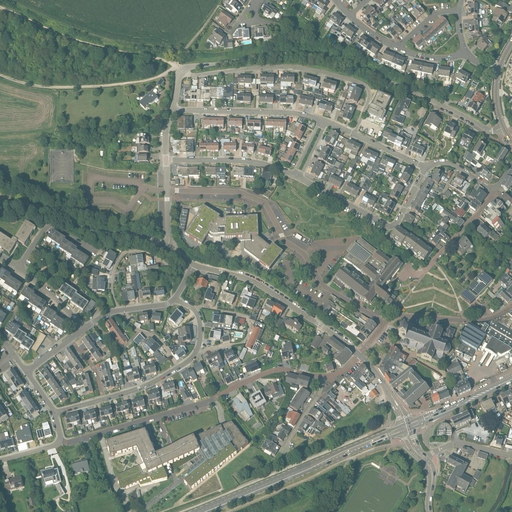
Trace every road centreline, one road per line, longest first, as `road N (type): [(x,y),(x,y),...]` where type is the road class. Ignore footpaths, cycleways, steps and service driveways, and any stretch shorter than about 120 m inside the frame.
road 1 (residential): [(503,127),(485,129),(336,59),(277,54),(181,70)]
road 2 (residential): [(181,70),(292,67),(360,82),(369,95),(354,134)]
road 3 (primary): [(401,428),(199,511)]
road 4 (tertiary): [(359,355),(257,284),(193,264)]
road 5 (track): [(168,61),(80,41),(0,6)]
road 6 (tertiary): [(165,247),(92,232),(26,202),(0,203)]
road 7 (residential): [(425,167),(389,226),(299,177)]
road 8 (residential): [(59,439),(71,442),(216,396)]
road 9 (track): [(160,75),(44,86),(0,74)]
road 10 (residential): [(172,109),(319,119)]
road 11 (residential): [(119,310),(111,281),(130,251),(168,266),(174,299)]
road 12 (residential): [(293,174),(239,160),(165,160)]
road 13 (residential): [(196,351),(240,343),(249,323),(190,306)]
road 14 (residential): [(403,273),(424,269),(493,189)]
road 15 (residential): [(511,305),(475,321),(394,317)]
